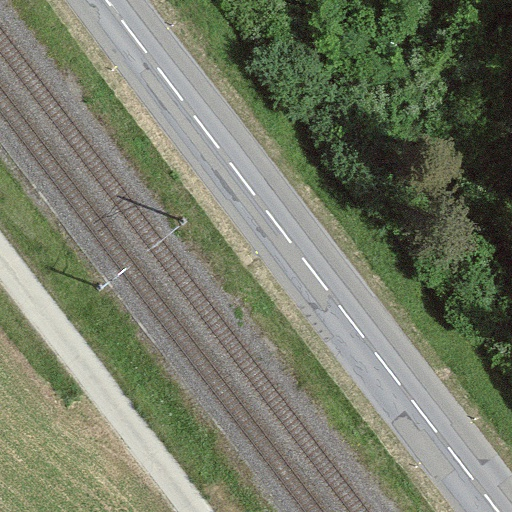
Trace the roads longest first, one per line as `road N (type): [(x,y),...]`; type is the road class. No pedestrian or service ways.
road 1 (primary): [(106,0),(500,511)]
road 2 (unclassified): [(196,511),(0,253)]
